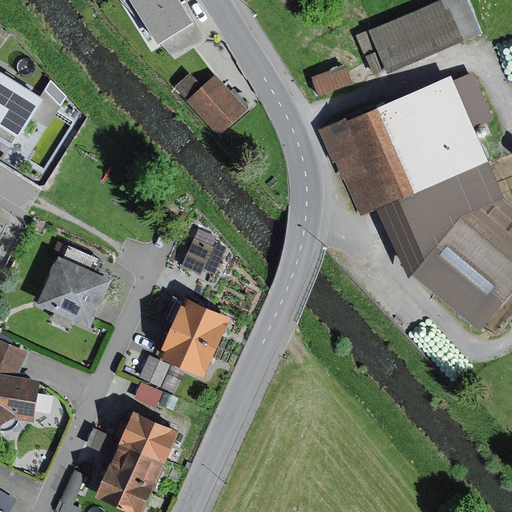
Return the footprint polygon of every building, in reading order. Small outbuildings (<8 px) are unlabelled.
[(193,25),(177,0),(128,0),(157,46),(193,25)] [(466,0),(439,0),(356,35),(373,76),(385,71),(387,75),(481,35),(466,0)] [(344,66),(311,78),(317,97),(353,84),(344,66)] [(451,77),(319,131),(361,217),(376,212),(487,163),(473,128),(494,121),(473,73),(453,81),(451,77)] [(0,130),(19,142),(43,101),(0,74),(0,130)] [(247,111),(215,76),(202,87),(190,74),(175,87),(187,101),(186,102),(218,137),(247,111)] [(487,163),(376,212),(408,280),(412,276),(459,219),(504,200),(487,163)] [(459,219),(412,276),(481,332),(511,292),(511,206),(504,200),(459,219)] [(227,248),(196,234),(181,268),(202,277),(204,271),(215,275),(227,248)] [(63,261),(58,258),(35,307),(89,330),(111,283),(96,276),(102,262),(69,247),(63,261)] [(229,320),(184,299),(158,358),(203,379),(229,320)] [(29,353),(0,341),(0,430),(2,426),(12,421),(33,424),(40,382),(18,378),(29,353)] [(161,389),(170,367),(149,356),(138,379),(161,389)] [(184,373),(170,367),(161,389),(175,395),(184,373)] [(157,409),(163,393),(141,383),(134,400),(157,409)] [(178,399),(163,393),(157,409),(171,415),(178,399)] [(121,511),(142,511),(178,434),(133,413),(127,426),(106,472),(94,499),(121,511)] [(106,472),(127,426),(119,423),(113,438),(93,429),(85,447),(106,455),(100,468),(106,472)] [(87,476),(73,470),(55,511),(80,511),(82,510),(74,506),(87,476)] [(0,490),(0,511),(1,511),(10,511),(17,501),(0,490)]
